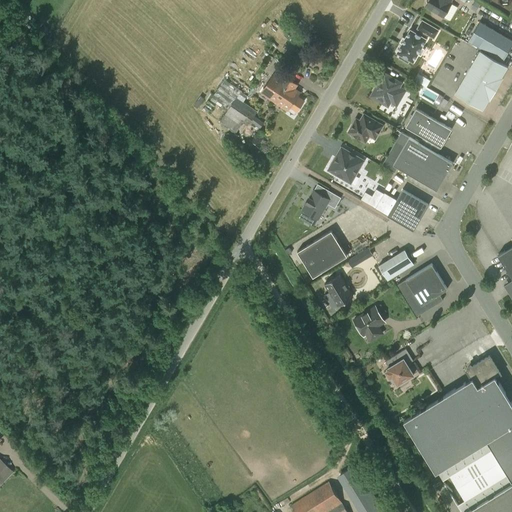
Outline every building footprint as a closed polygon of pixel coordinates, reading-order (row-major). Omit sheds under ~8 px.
[(426,0),(427,1),(428,3),(426,6),(443,16),(451,3),(449,3),(451,0),(426,0)] [(427,34),(434,38),(438,30),(422,20),(417,28),(418,29),(416,33),(410,29),(397,52),(400,55),(399,57),(408,62),(409,60),(413,62),(426,39),(425,38),(427,34)] [(511,40),(479,21),(468,41),(503,61),(511,45),(511,40)] [(33,36),(38,41),(48,30),(44,25),(33,36)] [(503,77),(501,77),(507,66),(480,51),(455,93),(482,109),(488,99),(490,99),(503,77)] [(288,110),(290,107),(275,96),(287,78),(284,76),(281,80),(276,76),(278,73),(273,69),(269,75),(272,77),(264,89),(262,88),(259,92),(268,98),(269,97),(288,110)] [(419,73),(416,79),(427,86),(431,79),(419,73)] [(384,74),(371,96),(388,106),(392,99),(398,102),(403,94),(397,90),(401,83),(384,74)] [(275,96),(290,107),(297,111),(304,100),(292,92),(297,84),(287,78),(275,96)] [(241,91),(242,90),(224,79),(211,100),(227,111),(221,121),(226,124),(226,127),(236,134),(242,122),(247,126),(257,111),(243,101),(247,96),(241,91)] [(406,126),(441,147),(452,129),(416,108),(406,126)] [(356,121),(354,124),(352,125),(348,132),(365,143),(371,133),(377,136),(383,125),(364,114),(360,121),(359,120),(358,120),(357,120),(356,121)] [(401,132),(382,165),(395,172),(398,167),(437,190),(453,162),(401,132)] [(341,148),(328,170),(351,183),(364,161),(341,148)] [(428,204),(402,189),(387,215),(413,230),(428,204)] [(302,210),(318,219),(327,204),(335,208),(341,198),(328,190),(324,197),(314,190),(302,210)] [(297,251),(313,277),(347,256),(331,230),(297,251)] [(297,248),(313,241),(311,236),(295,243),(297,248)] [(511,295),(511,245),(498,255),(506,268),(505,271),(508,271),(511,277),(511,278),(504,283),(511,295)] [(352,267),(373,254),(368,247),(348,260),(352,267)] [(414,264),(405,249),(379,265),(388,280),(414,264)] [(447,289),(432,263),(398,284),(417,315),(443,299),(440,293),(447,289)] [(339,275),(324,284),(338,306),(353,297),(339,275)] [(363,335),(366,333),(370,340),(382,333),(378,326),(385,321),(375,306),(354,319),(363,335)] [(389,378),(392,376),(397,385),(399,384),(401,387),(408,383),(406,379),(414,375),(403,358),(400,360),(397,354),(385,361),(389,367),(387,368),(388,370),(385,371),(389,378)] [(487,441),(511,481),(511,403),(495,376),(501,373),(490,355),(467,370),(472,378),(404,420),(436,472),(487,441)] [(0,477),(2,476),(3,477),(9,470),(0,460),(0,440),(1,439),(0,437),(0,477)] [(340,474),(362,511),(372,511),(382,507),(357,464),(340,474)] [(348,511),(329,481),(292,504),(296,511),(348,511)] [(511,511),(511,482),(464,511),(511,511)]
